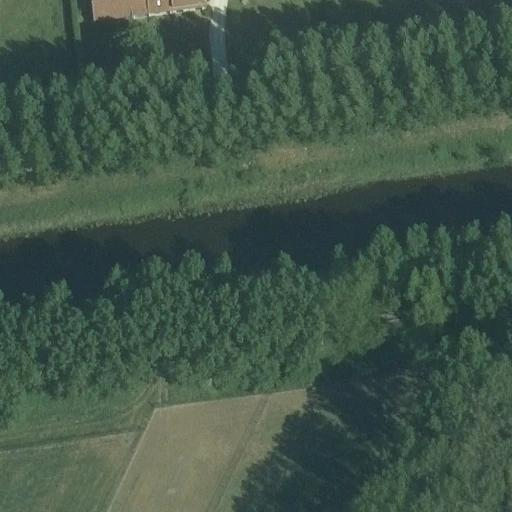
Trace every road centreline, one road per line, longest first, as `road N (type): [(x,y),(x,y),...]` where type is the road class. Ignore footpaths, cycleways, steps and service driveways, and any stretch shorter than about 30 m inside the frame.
road 1 (track): [(511,305),(0,380)]
road 2 (unclassified): [(511,104),(0,179)]
